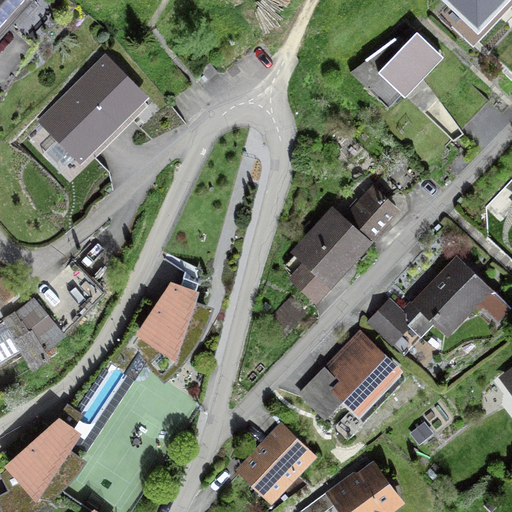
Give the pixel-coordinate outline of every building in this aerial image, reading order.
[(0,0),(0,40),(34,5),(28,0),(0,0)] [(505,0),(444,0),(477,30),(505,0)] [(444,54),(417,28),(400,46),(391,36),(368,59),(404,94),(444,54)] [(74,160),(80,167),(150,101),(106,55),(36,121),(55,141),(41,154),(60,174),(74,160)] [(212,64),(198,75),(204,83),(218,72),(212,64)] [(384,169),(376,178),(386,188),(394,179),(384,169)] [(401,206),(372,181),(344,213),(372,238),(401,206)] [(287,276),(315,301),(372,238),(344,213),(332,201),(289,248),(297,255),(290,263),(294,267),(287,276)] [(403,308),(389,295),(365,320),(403,354),(433,322),(448,336),(493,286),(456,252),(412,301),(410,300),(403,308)] [(0,305),(15,293),(1,276),(0,277),(0,305)] [(199,287),(172,277),(125,338),(139,354),(162,379),(180,364),(197,343),(203,329),(208,318),(214,304),(196,297),(199,287)] [(482,302),(498,318),(511,304),(495,288),(482,302)] [(73,293),(81,303),(86,298),(78,289),(73,293)] [(283,336),(308,310),(290,293),(265,319),(283,336)] [(66,333),(34,294),(2,316),(4,321),(0,323),(0,363),(20,351),(31,370),(52,357),(46,349),(66,333)] [(298,392),(324,417),(340,400),(363,422),(370,415),(365,411),(371,405),(369,404),(404,368),(361,327),(298,392)] [(511,365),(498,375),(511,393),(511,365)] [(9,466),(0,471),(0,474),(8,488),(0,492),(0,507),(1,511),(29,511),(39,505),(52,496),(62,486),(71,478),(77,470),(87,456),(72,444),(83,427),(74,422),(83,411),(68,401),(58,412),(4,461),(9,466)] [(419,443),(435,432),(425,419),(409,430),(419,443)] [(318,454),(282,420),(236,468),(271,502),(275,497),(281,502),(293,489),(289,485),(318,454)] [(389,511),(405,501),(374,458),(297,511),(321,511),(334,503),(340,511),(389,511)] [(483,506),(490,511),(498,500),(491,495),(483,506)]
